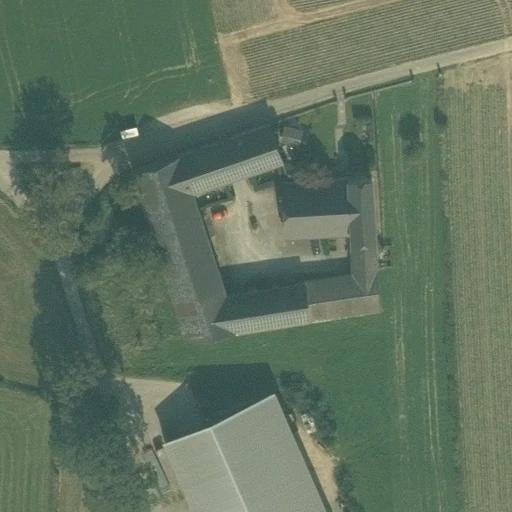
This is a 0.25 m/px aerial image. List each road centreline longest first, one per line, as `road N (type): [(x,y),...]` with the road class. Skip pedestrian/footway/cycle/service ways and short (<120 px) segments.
road 1 (unclassified): [(511,44),(121,155)]
road 2 (unclassified): [(157,511),(50,235)]
road 3 (unclassified): [(121,155),(0,155)]
